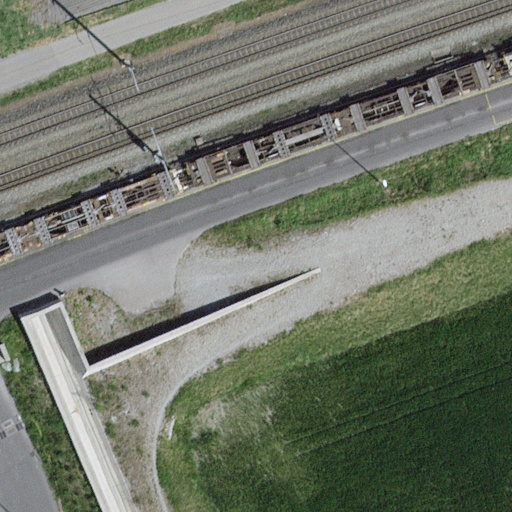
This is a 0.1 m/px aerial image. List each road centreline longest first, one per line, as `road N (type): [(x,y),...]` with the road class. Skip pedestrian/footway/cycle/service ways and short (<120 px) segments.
road 1 (track): [(129,236),(142,281),(426,228),(511,201)]
road 2 (track): [(182,0),(0,64)]
